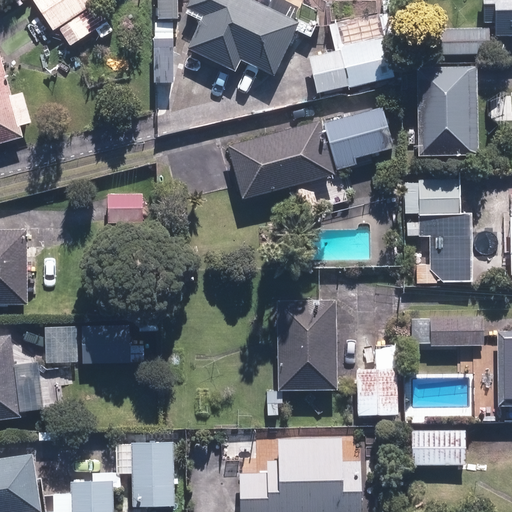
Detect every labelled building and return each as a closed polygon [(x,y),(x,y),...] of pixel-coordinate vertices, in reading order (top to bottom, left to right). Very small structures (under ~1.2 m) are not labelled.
[(98,0),(40,0),(58,27),(99,1),(98,0)] [(151,0),(150,23),(173,24),(173,0),(151,0)] [(293,26),(236,0),(190,0),(185,12),(202,20),(187,52),(229,72),(234,60),(269,77),(293,26)] [(425,32),(425,58),(483,58),(483,32),(425,32)] [(344,50),(312,58),(320,92),(351,84),(351,87),(393,76),(384,39),(343,49),(344,50)] [(0,139),(29,132),(4,43),(0,43),(0,139)] [(474,157),(472,71),(413,72),(416,159),(474,157)] [(380,111),(325,126),(338,172),(354,167),(353,162),(391,151),(380,111)] [(224,151),(237,202),(327,179),(314,128),(224,151)] [(454,183),(416,184),(416,216),(454,215),(454,183)] [(105,199),(106,226),(137,225),(137,198),(105,199)] [(467,285),(466,218),(417,219),(417,238),(428,238),(428,271),(440,285),(467,285)] [(0,305),(21,305),(21,235),(0,235),(0,305)] [(331,393),(330,305),(273,306),(274,394),(331,393)] [(411,313),(411,342),(487,343),(487,314),(411,313)] [(80,331),(80,366),(125,365),(124,330),(80,331)] [(511,335),(494,336),(494,409),(511,408),(511,335)] [(6,342),(0,342),(0,421),(15,420),(14,414),(36,412),(31,368),(9,371),(6,342)] [(355,417),(393,416),(392,349),(371,349),(372,374),(354,374),(355,417)] [(408,435),(408,468),(461,468),(461,435),(408,435)] [(236,476),(236,511),(354,511),(354,465),(337,465),(337,441),(273,442),(273,466),(263,466),(263,476),(236,476)] [(169,509),(168,448),(129,448),(130,510),(169,509)] [(0,463),(0,511),(36,511),(27,459),(0,463)] [(109,511),(108,487),(69,488),(69,511),(109,511)]
